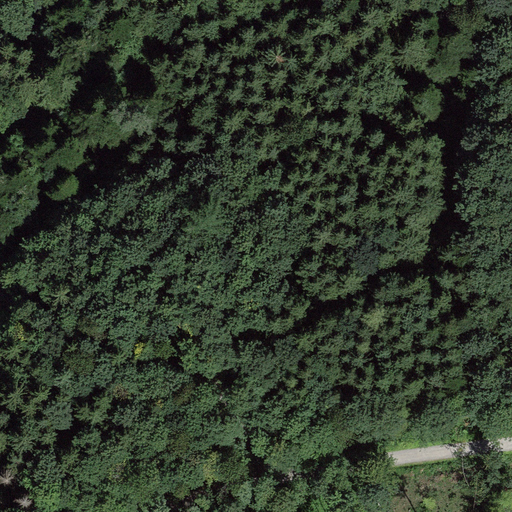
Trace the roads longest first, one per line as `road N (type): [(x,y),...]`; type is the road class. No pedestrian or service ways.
road 1 (track): [(511,442),(341,462),(169,511)]
road 2 (track): [(242,486),(224,393),(189,374),(89,350),(0,298)]
